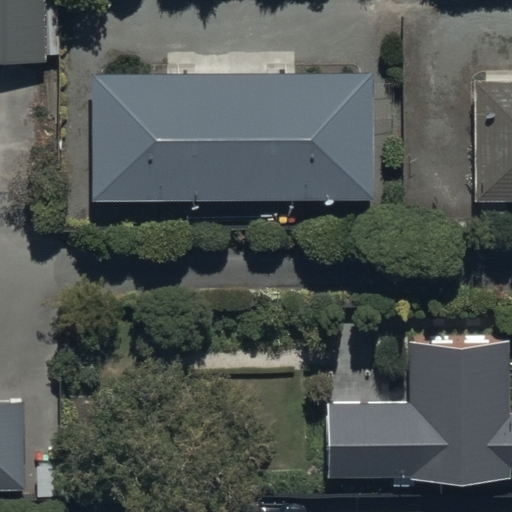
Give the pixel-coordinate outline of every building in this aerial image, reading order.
[(0,0),(0,61),(47,62),(47,56),(59,56),(59,0),(0,0)] [(371,74),(87,75),(88,202),(372,200),(371,74)] [(511,82),(475,83),(474,226),(508,226),(508,205),(511,205),(511,82)] [(410,400),(326,402),(329,476),(394,475),(394,490),(414,490),(414,483),(511,480),(511,388),(511,343),(408,345),(410,400)] [(0,493),(26,493),(25,403),(0,402),(0,493)]
